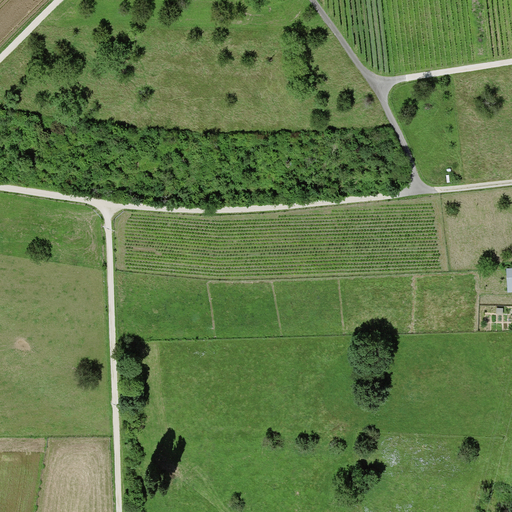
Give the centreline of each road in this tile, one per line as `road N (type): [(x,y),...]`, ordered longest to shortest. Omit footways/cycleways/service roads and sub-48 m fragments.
road 1 (track): [(511,181),(237,208),(108,203),(0,187)]
road 2 (track): [(119,511),(108,203)]
road 3 (track): [(314,0),(373,83),(408,151),(418,191)]
road 4 (track): [(511,61),(373,83)]
